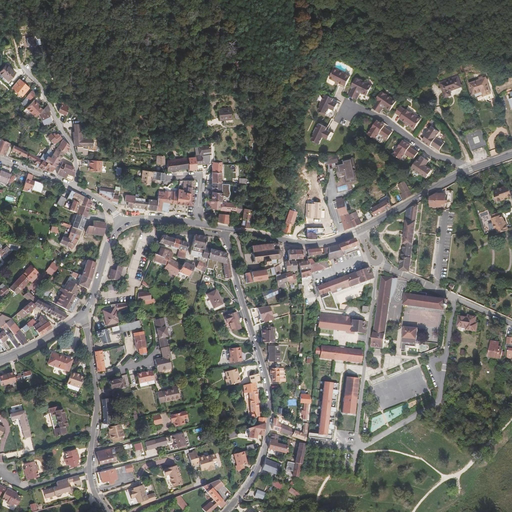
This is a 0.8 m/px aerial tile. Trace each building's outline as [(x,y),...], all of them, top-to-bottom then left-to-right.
[(39,39),(38,36),(27,38),(28,45),(37,44),(37,45),(42,44),(41,39),(39,39)] [(0,73),(7,81),(15,73),(6,64),(0,71),(0,73)] [(345,84),(350,74),(333,66),(328,76),(345,84)] [(372,84),(356,76),(351,86),(353,87),(350,93),(358,97),(361,91),(367,94),(372,84)] [(457,77),(440,83),(445,97),(451,95),(450,91),(461,87),(457,77)] [(485,77),(468,83),(473,95),(482,91),(484,96),(491,94),(487,82),(486,82),(485,80),(486,79),(485,77)] [(29,88),(19,79),(12,87),(15,90),(14,91),(17,94),(18,93),(22,96),(29,88)] [(401,100),(386,89),(379,99),(381,100),(377,105),(385,110),(388,105),(394,109),(401,100)] [(35,94),(31,90),(26,96),(29,100),(35,94)] [(335,109),(338,102),(332,100),(333,97),(324,94),(324,96),(323,95),(320,104),(321,104),(318,111),(327,115),(329,107),(335,109)] [(34,100),(23,110),(27,115),(30,112),(34,117),(38,113),(42,109),(39,106),(37,105),(38,104),(34,100)] [(66,115),(70,105),(63,102),(59,112),(66,115)] [(38,113),(39,116),(43,124),(51,121),(47,112),(50,110),(48,104),(42,109),(38,113)] [(400,107),(396,113),(401,117),(399,119),(408,126),(415,118),(406,111),(400,107)] [(224,119),(233,118),(232,108),(218,109),(219,121),(224,120),(224,119)] [(391,133),(383,128),(384,127),(376,122),(367,136),(375,141),(378,135),(387,140),(391,133)] [(331,139),(334,131),(329,129),(330,127),(321,123),(320,125),(314,141),(323,144),(326,137),(331,139)] [(81,124),(75,124),(75,132),(73,132),(74,146),(93,146),(93,140),(82,139),(81,124)] [(433,128),(422,140),(430,146),(431,145),(438,152),(444,146),(436,139),(440,134),(433,128)] [(472,151),(487,146),(481,129),(466,134),(472,151)] [(54,144),(61,138),(58,134),(56,135),(54,137),(53,135),(51,133),(47,136),(54,144)] [(0,153),(4,155),(10,143),(6,141),(2,139),(0,138),(0,153)] [(410,147),(411,146),(403,140),(394,154),(401,160),(405,153),(414,159),(418,152),(410,147)] [(61,141),(57,147),(64,152),(65,152),(70,146),(65,142),(64,143),(61,141)] [(22,150),(18,147),(16,146),(14,151),(25,157),(25,155),(27,152),(22,150)] [(211,152),(210,146),(200,148),(200,155),(203,155),(203,153),(211,152)] [(57,147),(53,154),(60,159),(62,155),(64,152),(57,147)] [(60,159),(53,154),(51,152),(48,153),(47,155),(49,157),(47,159),(42,156),(40,159),(47,162),(54,167),(60,159)] [(47,162),(40,159),(30,153),(28,157),(36,161),(34,164),(36,165),(35,166),(43,169),(47,162)] [(210,155),(196,157),(196,166),(203,165),(203,169),(204,169),(207,169),(208,166),(210,164),(211,161),(210,155)] [(419,161),(417,160),(412,167),(414,169),(428,178),(433,170),(426,165),(429,161),(422,156),(419,161)] [(188,158),(189,169),(189,170),(192,170),(192,166),(196,166),(196,157),(188,158)] [(188,158),(167,161),(167,165),(167,171),(173,171),(175,170),(189,169),(188,158)] [(340,172),(341,177),(345,176),(347,183),(357,180),(356,174),(357,174),(356,171),(357,171),(354,158),(343,160),(344,166),(337,167),(338,172),(340,172)] [(101,171),(101,161),(89,160),(89,164),(90,164),(90,170),(101,171)] [(52,172),(54,167),(47,162),(43,169),(52,172)] [(223,163),(213,162),(213,173),(222,173),(223,165),(223,163)] [(73,169),(74,167),(65,164),(64,166),(60,175),(72,181),(73,178),(74,174),(74,170),(73,169)] [(140,183),(150,185),(151,185),(151,180),(155,180),(155,179),(163,180),(164,173),(156,172),(155,172),(153,171),(142,170),(140,183)] [(10,176),(0,171),(0,181),(6,184),(10,176)] [(213,173),(212,183),(222,183),(222,173),(213,173)] [(22,191),(26,192),(28,188),(40,192),(43,185),(34,182),(34,183),(30,182),(31,181),(33,175),(28,174),(26,181),(22,191)] [(84,186),(93,192),(97,185),(87,180),(84,186)] [(404,200),(413,195),(410,189),(409,190),(405,181),(397,186),(404,200)] [(222,183),(212,183),(212,192),(222,193),(222,183)] [(502,200),(511,196),(511,194),(509,185),(498,189),(499,190),(493,192),(497,202),(503,200),(502,200)] [(98,194),(116,204),(118,195),(113,195),(113,189),(99,187),(98,194)] [(163,201),(176,204),(178,192),(176,192),(170,191),(170,188),(165,187),(164,192),(163,201)] [(183,190),(179,189),(178,191),(176,204),(192,206),(194,194),(187,192),(183,192),(183,190)] [(162,201),(163,201),(164,192),(158,191),(157,197),(157,200),(155,210),(160,211),(162,201)] [(212,192),(211,201),(222,202),(223,193),(222,193),(212,192)] [(72,200),(79,205),(80,206),(81,206),(84,197),(74,193),(71,200),(72,200)] [(436,195),(436,193),(431,196),(430,202),(430,206),(446,207),(446,202),(446,195),(436,195)] [(132,207),(134,197),(134,196),(125,194),(124,201),(128,201),(127,206),(132,207)] [(56,204),(61,207),(66,199),(61,196),(56,204)] [(92,202),(84,197),(81,206),(89,209),(92,202)] [(148,199),(134,197),(132,207),(145,208),(146,209),(148,199)] [(376,216),(392,207),(388,200),(387,197),(375,204),(376,207),(372,209),(376,216)] [(148,199),(146,209),(155,210),(157,200),(152,199),(148,199)] [(75,213),(79,205),(72,200),(71,202),(72,202),(69,211),(75,213)] [(336,211),(340,223),(344,222),(345,224),(347,230),(354,227),(346,200),(344,201),(343,200),(337,202),(340,210),(336,211)] [(211,201),(205,201),(205,205),(211,206),(210,208),(226,210),(230,211),(236,212),(237,203),(222,202),(211,201)] [(243,212),(241,227),(249,228),(251,210),(242,208),(243,203),(237,203),(236,212),(242,212),(243,212)] [(418,205),(416,204),(413,206),(411,217),(407,217),(404,239),(414,240),(417,219),(418,205)] [(81,206),(80,206),(76,215),(77,215),(86,218),(89,209),(81,206)] [(289,209),(281,231),(289,234),(297,211),(295,211),(295,209),(292,208),(290,210),(289,209)] [(352,221),(355,227),(361,224),(356,212),(350,215),(352,220),(352,221)] [(225,214),(219,214),(217,222),(229,224),(230,215),(225,214)] [(461,224),(468,223),(468,214),(460,215),(461,224)] [(81,231),(86,218),(77,215),(72,226),(72,228),(81,231)] [(498,234),(509,230),(507,224),(506,224),(502,215),(500,215),(493,218),(492,218),(495,228),(496,228),(498,234)] [(99,222),(93,222),(93,224),(92,227),(88,226),(86,232),(103,236),(106,223),(102,223),(99,222)] [(79,236),(81,231),(72,228),(72,226),(63,223),(62,225),(69,227),(69,228),(71,229),(70,233),(79,236)] [(383,223),(375,228),(379,232),(386,228),(383,223)] [(306,239),(316,239),(316,234),(319,234),(323,232),(323,229),(322,229),(319,228),(306,227),(306,239)] [(69,242),(74,245),(79,236),(70,233),(68,239),(69,239),(69,242)] [(189,254),(195,256),(197,256),(199,248),(204,249),(204,248),(206,238),(194,235),(189,254)] [(162,236),(159,243),(166,245),(168,237),(162,236)] [(66,246),(71,249),(74,245),(69,242),(69,239),(68,239),(63,237),(60,244),(66,246)] [(168,237),(166,245),(172,247),(174,239),(168,237)] [(338,245),(328,247),(328,253),(327,260),(343,255),(345,259),(349,258),(348,255),(346,256),(345,255),(358,250),(354,239),(338,245)] [(409,274),(414,240),(404,239),(404,241),(404,243),(405,243),(404,248),(401,270),(409,274)] [(179,250),(177,257),(181,258),(186,259),(186,253),(188,244),(179,241),(177,249),(179,249),(179,250)] [(259,245),(259,246),(256,246),(256,245),(255,245),(255,246),(252,246),(252,245),(251,246),(251,247),(250,247),(250,248),(251,248),(251,252),(250,252),(250,253),(249,253),(249,254),(251,254),(253,261),(251,262),(251,263),(253,263),(254,263),(254,262),(257,262),(257,263),(258,263),(258,262),(262,261),(263,265),(262,266),(263,267),(264,265),(267,265),(269,266),(271,264),(274,263),(274,264),(274,263),(275,263),(275,262),(274,262),(274,260),(280,257),(281,258),(281,257),(280,256),(279,251),(280,251),(279,249),(279,242),(274,241),(271,244),(267,245),(266,244),(266,245),(260,245),(259,245)] [(157,255),(155,254),(152,260),(161,264),(161,263),(166,265),(169,261),(169,260),(170,259),(173,254),(167,251),(160,248),(157,255)] [(195,256),(195,257),(198,258),(197,260),(199,261),(198,265),(196,268),(204,272),(206,268),(207,264),(208,259),(207,259),(210,249),(204,248),(204,249),(204,250),(202,257),(197,256),(195,256)] [(227,254),(210,249),(207,259),(208,259),(207,264),(206,268),(213,270),(214,265),(216,266),(217,261),(223,263),(225,279),(232,278),(228,259),(226,258),(227,254)] [(91,279),(96,263),(87,260),(82,275),(91,279)] [(166,265),(164,269),(175,276),(178,272),(182,266),(179,264),(177,265),(175,263),(169,260),(169,261),(166,265)] [(309,265),(310,273),(329,267),(327,260),(315,264),(309,265)] [(288,261),(290,270),(296,270),(295,262),(294,262),(288,261)] [(301,263),(298,264),(299,270),(301,278),(304,277),(310,275),(310,273),(309,265),(308,261),(301,262),(301,263)] [(45,271),(52,276),(58,267),(52,263),(45,271)] [(178,272),(188,276),(194,267),(192,265),(186,263),(185,263),(182,266),(178,272)] [(188,276),(187,278),(190,279),(195,267),(197,264),(193,263),(192,265),(194,267),(188,276)] [(31,265),(13,284),(20,290),(29,281),(38,272),(31,265)] [(278,265),(273,267),(274,275),(276,286),(283,283),(288,281),(290,281),(292,280),(291,275),(290,272),(281,274),(278,265)] [(362,270),(316,287),(320,295),(335,289),(336,292),(357,284),(373,278),(369,267),(362,270)] [(87,289),(91,279),(82,275),(79,274),(67,270),(66,273),(78,278),(78,276),(81,277),(78,285),(87,289)] [(266,280),(264,270),(244,274),(246,283),(266,280)] [(39,274),(38,272),(29,281),(31,283),(39,274)] [(49,281),(51,283),(57,275),(54,273),(49,281)] [(375,347),(375,348),(378,349),(381,349),(381,348),(386,349),(388,348),(389,347),(389,340),(385,340),(387,326),(393,280),(393,278),(382,277),(373,347),(375,347)] [(49,281),(40,296),(42,297),(51,283),(49,281)] [(64,290),(76,296),(80,287),(69,281),(64,290)] [(283,283),(276,286),(277,287),(268,291),(261,293),(264,299),(280,292),(279,290),(285,288),(283,283)] [(13,284),(9,288),(14,293),(16,295),(20,290),(13,284)] [(4,288),(0,290),(0,295),(3,299),(9,293),(4,288)] [(55,304),(68,311),(76,296),(64,290),(61,288),(60,290),(62,292),(55,304)] [(207,294),(213,308),(223,304),(216,290),(207,294)] [(412,291),(411,295),(405,294),(404,305),(445,311),(447,300),(426,297),(427,293),(412,291)] [(23,296),(29,301),(33,297),(28,292),(23,296)] [(144,292),(138,292),(137,301),(146,300),(147,295),(144,294),(144,292)] [(335,304),(332,295),(322,298),(326,309),(338,310),(335,304)] [(38,308),(39,308),(41,302),(38,300),(37,300),(33,305),(30,302),(22,309),(27,314),(35,308),(37,309),(38,308)] [(39,308),(43,310),(50,314),(53,308),(41,302),(39,308)] [(127,309),(125,303),(110,305),(111,308),(103,310),(107,325),(117,322),(117,318),(118,318),(116,311),(127,309)] [(53,308),(50,314),(62,320),(67,316),(53,308)] [(22,309),(17,313),(23,319),(27,314),(22,309)] [(260,320),(260,318),(264,316),(265,317),(269,316),(267,310),(262,312),(262,310),(258,311),(259,313),(252,315),(254,320),(258,318),(259,320),(260,320)] [(232,331),(240,328),(236,313),(225,316),(227,322),(229,322),(232,331)] [(2,315),(0,316),(0,327),(5,323),(10,319),(11,319),(2,315)] [(330,318),(319,316),(318,328),(364,333),(366,322),(363,322),(363,321),(362,320),(362,319),(361,318),(360,318),(330,315),(330,318)] [(40,326),(47,322),(43,319),(40,316),(38,320),(39,322),(38,323),(40,326)] [(471,328),(471,331),(477,331),(478,323),(476,323),(477,317),(471,316),(471,318),(468,317),(459,316),(457,326),(467,328),(471,328)] [(155,320),(161,348),(169,346),(169,343),(167,344),(166,337),(167,336),(163,318),(155,320)] [(15,324),(14,323),(13,322),(10,319),(5,323),(8,327),(9,329),(15,324)] [(51,328),(49,325),(47,322),(40,326),(38,323),(37,323),(34,321),(32,319),(27,324),(30,327),(33,327),(36,331),(36,332),(39,336),(51,328)] [(139,324),(138,320),(119,326),(120,333),(140,328),(139,324)] [(6,330),(8,327),(5,323),(0,327),(0,328),(3,332),(7,338),(15,348),(19,346),(14,339),(10,333),(9,334),(6,330)] [(9,329),(13,335),(19,331),(19,330),(15,324),(9,329)] [(24,332),(30,327),(27,324),(26,325),(21,328),(24,332)] [(120,333),(119,326),(111,328),(113,335),(120,333)] [(418,328),(404,327),(404,328),(404,331),(402,331),(402,336),(403,336),(403,338),(405,338),(405,342),(418,344),(418,340),(417,340),(418,328)] [(109,342),(106,329),(96,332),(97,337),(101,336),(103,344),(109,342)] [(21,346),(27,343),(19,331),(13,335),(21,346)] [(147,355),(146,352),(146,351),(143,332),(136,333),(136,336),(134,336),(136,349),(139,349),(140,354),(142,354),(143,355),(147,355)] [(501,359),(502,351),(500,351),(501,347),(499,346),(499,342),(492,341),(489,357),(501,359)] [(362,350),(321,345),(319,358),(360,363),(362,350)] [(169,351),(170,351),(169,346),(161,348),(163,358),(154,360),(157,371),(171,368),(169,359),(171,359),(169,351)] [(279,361),(279,346),(269,346),(269,362),(279,361)] [(230,363),(241,361),(240,353),(241,352),(240,347),(230,349),(230,353),(231,358),(229,358),(230,363)] [(101,351),(95,352),(97,371),(104,370),(101,351)] [(63,369),(68,371),(72,360),(73,357),(72,357),(69,355),(68,359),(52,353),(48,364),(63,369)] [(279,382),(279,368),(270,368),(270,374),(272,375),(272,382),(279,382)] [(227,386),(239,383),(237,374),(238,373),(237,369),(226,372),(228,379),(226,379),(227,386)] [(154,380),(152,371),(149,372),(148,371),(137,374),(139,383),(154,380)] [(15,380),(14,377),(13,372),(7,373),(7,374),(0,376),(0,383),(0,386),(15,381),(15,380)] [(75,373),(71,372),(67,384),(80,388),(81,385),(82,381),(83,377),(75,374),(75,373)] [(260,381),(258,374),(249,376),(251,383),(255,382),(260,381)] [(359,378),(346,377),(342,413),(354,414),(359,378)] [(125,387),(123,378),(109,382),(111,389),(119,387),(119,388),(125,387)] [(251,383),(243,385),(244,393),(245,406),(248,406),(249,417),(259,416),(255,382),(251,383)] [(329,385),(324,384),(323,384),(322,397),(331,398),(332,385),(329,385)] [(157,393),(159,403),(180,398),(177,386),(172,387),(172,389),(157,393)] [(110,399),(102,400),(103,415),(103,424),(101,424),(100,429),(109,427),(110,414),(111,414),(110,399)] [(63,409),(58,411),(57,407),(48,409),(55,436),(66,433),(64,427),(67,426),(63,409)] [(321,424),(320,435),(328,435),(329,425),(327,424),(328,407),(320,407),(319,418),(323,418),(323,424),(321,424)] [(187,418),(186,411),(170,416),(171,422),(174,421),(175,427),(185,424),(183,419),(187,418)] [(152,417),(154,425),(162,423),(160,414),(152,417)] [(274,419),(272,429),(279,432),(305,441),(306,430),(303,429),(302,433),(294,430),(289,427),(277,424),(278,420),(274,419)] [(24,439),(31,437),(27,423),(21,424),(24,439)] [(253,434),(263,436),(265,423),(258,425),(254,426),(253,434)] [(120,424),(109,427),(108,427),(109,432),(110,435),(109,436),(110,440),(112,439),(113,443),(123,441),(122,437),(123,436),(120,424)] [(181,446),(182,448),(187,447),(183,433),(171,436),(174,448),(178,447),(181,446)] [(286,452),(288,446),(286,445),(277,443),(277,440),(271,439),(268,449),(271,449),(270,451),(277,453),(277,451),(285,453),(286,452)] [(147,450),(156,448),(154,440),(145,442),(147,450)] [(133,450),(131,443),(123,445),(125,452),(133,450)] [(305,445),(299,443),(295,464),(293,472),(292,476),(298,477),(305,445)] [(110,448),(97,452),(98,458),(99,465),(114,461),(113,454),(111,454),(110,448)] [(68,464),(69,468),(79,465),(78,461),(76,456),(78,456),(76,449),(65,452),(67,459),(65,459),(66,465),(68,464)] [(244,451),(234,454),(237,465),(236,465),(237,470),(244,468),(243,464),(247,463),(244,451)] [(199,453),(194,454),(195,467),(203,466),(203,473),(210,472),(210,473),(211,474),(215,473),(217,472),(216,464),(220,464),(220,459),(209,460),(209,458),(202,459),(202,453),(199,453)] [(276,475),(282,463),(278,462),(277,464),(266,459),(262,469),(276,475)] [(25,474),(27,480),(39,477),(37,471),(39,470),(37,465),(35,465),(34,461),(24,464),(26,469),(27,473),(25,474)] [(131,464),(125,466),(126,472),(133,470),(131,464)] [(176,466),(163,470),(165,475),(169,474),(173,487),(182,484),(176,466)] [(116,479),(114,469),(99,472),(102,483),(108,481),(109,484),(114,483),(113,480),(116,479)] [(78,476),(57,482),(56,484),(57,487),(43,491),(45,499),(55,496),(58,498),(61,497),(62,494),(62,492),(65,492),(65,493),(68,492),(72,494),(74,491),(73,490),(72,486),(69,487),(67,482),(72,481),(73,484),(75,485),(76,485),(77,486),(81,485),(78,476)] [(220,508),(225,504),(218,495),(216,493),(215,492),(222,486),(223,487),(224,486),(219,479),(202,487),(220,508)] [(283,485),(275,481),(273,486),(281,490),(283,485)] [(298,498),(300,494),(292,487),(289,491),(298,498)] [(13,491),(7,488),(5,492),(2,499),(8,502),(7,504),(12,506),(13,504),(17,506),(21,497),(16,495),(12,493),(13,491)] [(185,493),(174,498),(182,510),(183,510),(184,511),(197,511),(195,509),(198,506),(194,501),(192,503),(185,493)]
